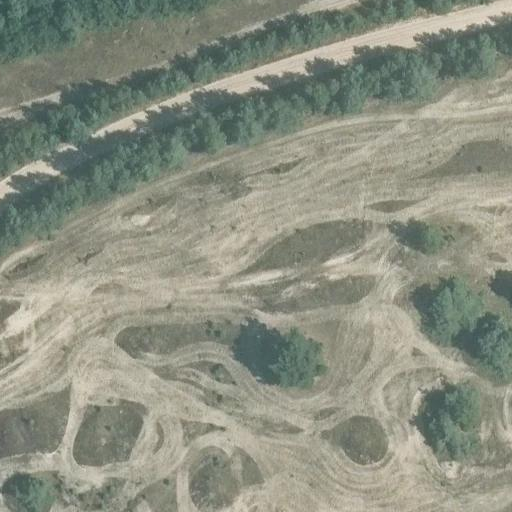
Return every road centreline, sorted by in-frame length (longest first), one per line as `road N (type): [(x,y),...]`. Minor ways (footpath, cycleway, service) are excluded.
road 1 (track): [(511,11),(165,113),(0,197)]
road 2 (track): [(511,199),(438,206),(341,265),(54,305),(0,298)]
road 3 (track): [(0,113),(155,74),(354,0)]
